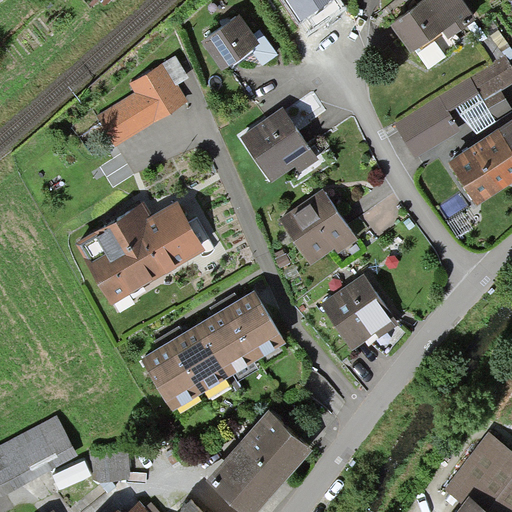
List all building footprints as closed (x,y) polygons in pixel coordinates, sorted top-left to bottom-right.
[(443,31),(469,14),(459,0),(409,0),(386,16),(406,46),(438,25),(443,31)] [(218,66),(254,40),(234,12),(222,21),(198,38),(218,66)] [(439,37),(420,50),(431,66),(450,53),(439,37)] [(123,135),(191,92),(169,56),(133,78),(138,86),(105,107),(123,135)] [(414,155),(457,129),(449,115),(511,77),(511,70),(504,57),(395,123),(414,155)] [(265,181),(305,153),(274,109),(234,136),(265,181)] [(476,198),(511,173),(511,113),(505,119),(488,129),(448,157),(476,198)] [(310,258),(350,232),(320,187),(281,213),(310,258)] [(113,297),(202,246),(175,199),(155,211),(146,196),(78,236),(113,297)] [(352,341),(390,314),(371,287),(361,273),(323,300),(352,341)] [(170,403),(282,335),(251,284),(233,294),(216,305),(177,329),(160,339),(139,352),(170,403)] [(202,476),(242,511),(243,511),(306,443),(265,406),(202,476)] [(53,415),(0,442),(0,493),(74,454),(53,415)] [(508,511),(511,507),(511,447),(486,428),(443,486),(461,499),(451,511),(508,511)] [(124,446),(84,450),(88,481),(127,477),(124,446)] [(199,511),(186,498),(173,509),(175,511),(144,511),(134,499),(115,511),(110,505),(101,511),(199,511)]
